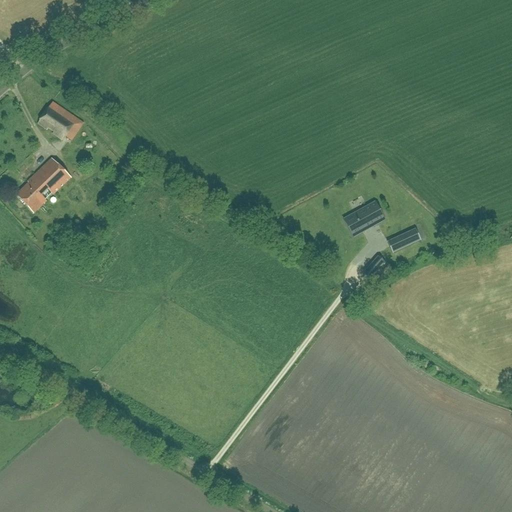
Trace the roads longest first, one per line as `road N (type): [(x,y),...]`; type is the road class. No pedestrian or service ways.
road 1 (unclassified): [(270,511),(0,354)]
road 2 (tertiary): [(0,91),(144,0)]
